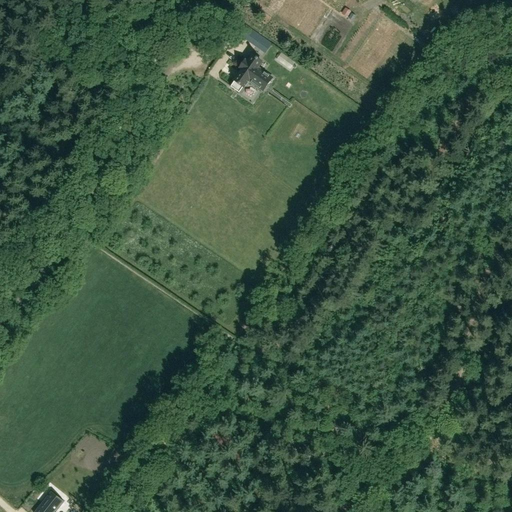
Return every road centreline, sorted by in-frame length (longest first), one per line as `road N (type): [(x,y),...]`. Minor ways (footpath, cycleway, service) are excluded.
road 1 (track): [(433,430),(240,345),(68,229)]
road 2 (track): [(0,20),(93,81),(156,88)]
road 3 (track): [(156,88),(68,229)]
road 4 (track): [(68,229),(0,328)]
